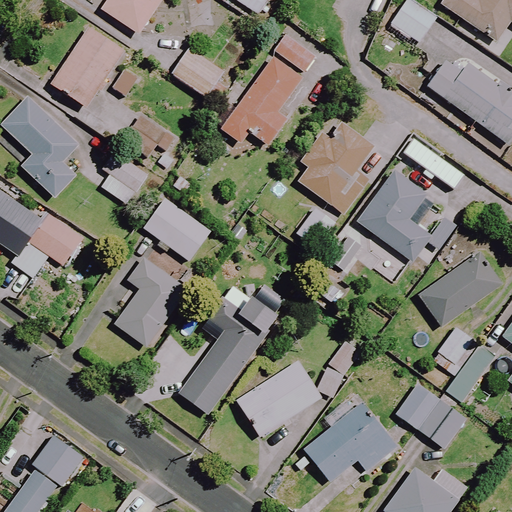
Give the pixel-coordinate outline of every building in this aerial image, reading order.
[(163,0),(108,0),(100,12),(138,38),(163,0)] [(267,0),(229,0),(257,17),(267,0)] [(511,26),(511,0),(441,0),(438,6),(496,45),(509,24),(511,26)] [(435,21),(407,1),(389,26),(418,46),(435,21)] [(123,53),(86,30),(50,89),(87,112),(123,53)] [(316,60),(285,38),(234,109),(230,105),(214,128),(240,146),(248,136),(266,149),(285,122),(276,116),(316,60)] [(223,75),(188,51),(170,77),(205,101),(223,75)] [(466,74),(446,59),(425,88),(507,148),(511,141),(511,95),(472,66),(466,74)] [(137,81),(122,72),(111,90),(125,100),(137,81)] [(327,93),(315,85),(303,104),(315,112),(327,93)] [(79,146),(26,99),(0,128),(0,129),(32,158),(20,171),(54,201),(75,178),(62,166),(79,146)] [(172,142),(139,119),(122,144),(147,161),(156,147),(165,153),(172,142)] [(372,148),(335,123),(325,138),(320,135),(301,164),(308,168),(297,185),(344,217),(367,183),(354,174),(372,148)] [(440,160),(412,139),(395,162),(423,183),(440,160)] [(215,178),(204,165),(191,175),(202,188),(215,178)] [(147,176),(132,169),(123,186),(107,178),(99,191),(130,208),(147,176)] [(424,196),(393,173),(355,225),(412,266),(430,241),(405,222),(424,196)] [(0,247),(17,259),(11,267),(32,281),(48,259),(62,269),(81,241),(42,214),(38,221),(0,195),(0,247)] [(210,234),(165,202),(143,232),(188,264),(210,234)] [(334,225),(314,211),(295,237),(315,251),(334,225)] [(503,284),(479,252),(416,298),(440,330),(503,284)] [(186,294),(142,260),(126,282),(139,292),(114,326),(144,350),(186,294)] [(263,336),(286,303),(263,287),(252,303),(232,289),(208,324),(223,335),(177,396),(206,417),(256,349),(234,332),(241,322),(263,336)] [(511,322),(500,339),(511,347),(511,374),(505,383),(511,388),(511,322)] [(494,358),(454,330),(431,362),(455,379),(445,394),(461,405),(494,358)] [(338,344),(321,372),(342,385),(359,357),(338,344)] [(319,400),(296,364),(235,403),(259,439),(319,400)] [(465,420),(416,386),(394,417),(443,452),(465,420)] [(364,473),(395,449),(360,405),(352,411),(345,402),(323,420),(330,430),(302,452),(328,485),(356,463),(364,473)] [(86,455),(52,429),(29,460),(39,467),(35,472),(5,511),(40,511),(63,481),(66,483),(86,455)] [(450,511),(457,502),(413,471),(383,511),(450,511)]
